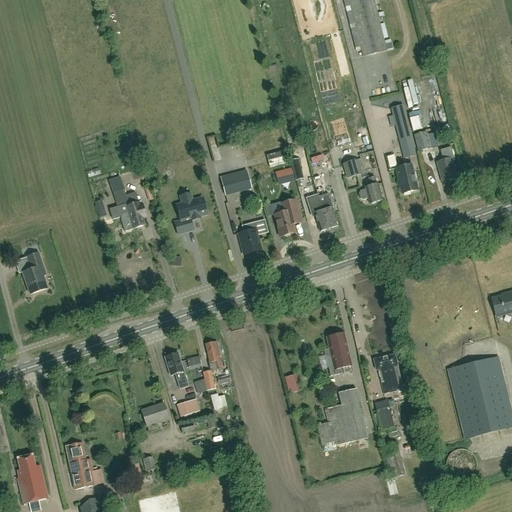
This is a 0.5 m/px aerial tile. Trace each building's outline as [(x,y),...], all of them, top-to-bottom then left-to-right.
[(348,0),(362,57),(387,51),(374,0),(348,0)] [(405,158),(417,155),(404,105),(391,108),(405,158)] [(435,116),(438,126),(446,124),(444,113),(435,116)] [(418,153),(431,149),(426,132),(414,136),(418,153)] [(343,146),(352,145),(351,137),(342,138),(343,146)] [(212,143),(216,156),(221,154),(218,142),(212,143)] [(440,151),(443,161),(437,162),(442,182),(456,178),(452,161),(455,161),(451,148),(440,151)] [(289,163),(286,151),(266,156),(269,168),(289,163)] [(362,154),(365,169),(374,167),(371,152),(362,154)] [(290,162),(296,182),(304,180),(298,160),(290,162)] [(346,178),(355,175),(362,174),(358,160),(352,162),(342,164),(346,178)] [(201,172),(201,161),(191,161),(191,172),(201,172)] [(402,194),(417,190),(411,165),(396,168),(402,194)] [(294,182),(291,169),(275,173),(278,186),(294,182)] [(248,171),(222,177),(226,193),(252,186),(248,171)] [(316,187),(318,194),(330,229),(338,226),(332,208),(331,209),(329,202),(326,195),(325,195),(323,189),(324,189),(324,188),(326,188),(322,174),(313,176),(316,187)] [(354,177),(348,179),(350,188),(356,187),(354,177)] [(363,201),(368,199),(370,205),(383,201),(379,185),(377,185),(375,178),(369,179),(369,182),(368,182),(369,185),(365,186),(366,190),(360,192),(358,194),(360,199),(363,201)] [(129,208),(128,202),(124,189),(113,193),(117,208),(109,210),(112,220),(121,218),(125,232),(146,225),(140,204),(129,208)] [(321,232),(330,229),(318,194),(305,199),(312,218),(316,217),(321,232)] [(178,235),(195,230),(192,220),(207,216),(202,199),(192,202),(191,200),(182,202),(183,205),(177,206),(181,221),(175,223),(178,235)] [(99,219),(101,218),(107,216),(102,201),(96,203),(95,203),(99,219)] [(275,215),(281,237),(296,233),(294,225),(302,223),(297,201),(282,204),(284,213),(275,215)] [(244,233),(239,235),(245,255),(262,251),(254,224),(243,227),(244,233)] [(201,240),(207,265),(222,262),(216,237),(201,240)] [(31,295),(48,289),(43,276),(46,275),(38,253),(26,258),(31,271),(23,274),(31,295)] [(180,267),(181,258),(172,257),(171,266),(180,267)] [(511,292),(508,294),(509,297),(492,301),(496,315),(511,311),(511,292)] [(327,338),(329,349),(325,350),(324,351),(325,355),(326,356),(329,368),(328,368),(330,376),(338,374),(337,369),(351,366),(344,334),(327,338)] [(205,346),(209,363),(208,363),(211,372),(224,369),(217,343),(205,346)] [(165,358),(170,375),(175,374),(179,389),(187,386),(178,354),(165,358)] [(384,395),(393,393),(395,400),(405,398),(403,390),(395,355),(373,360),(376,371),(378,370),(384,395)] [(465,440),(511,428),(511,415),(498,358),(448,370),(465,440)] [(216,395),(214,389),(215,389),(210,371),(202,373),(204,380),(207,392),(208,397),(216,395)] [(221,394),(233,391),(229,376),(218,378),(221,394)] [(207,392),(204,380),(194,383),(198,395),(207,392)] [(324,449),(336,446),(368,439),(357,389),(338,393),(341,406),(327,410),(327,409),(323,410),(326,424),(317,426),(321,446),(324,445),(324,449)] [(176,406),(180,418),(200,412),(196,399),(176,406)] [(147,427),(169,420),(164,404),(155,407),(156,408),(142,413),(147,427)] [(381,431),(394,428),(389,408),(376,411),(381,431)] [(193,423),(190,424),(180,426),(182,433),(194,431),(193,423)] [(75,490),(95,486),(92,468),(89,468),(88,461),(86,461),(82,444),(66,447),(75,490)] [(391,479),(405,475),(397,444),(382,448),(391,479)] [(465,451),(462,450),(459,450),(457,451),(454,452),(452,453),(450,455),(448,458),(447,460),(446,463),(446,465),(446,468),(447,471),(448,473),(450,475),(452,477),(454,479),(457,480),(459,480),(462,481),(465,480),(467,479),(470,478),(472,476),(474,474),(475,472),(476,469),(477,467),(477,464),(476,461),(475,459),(474,456),(472,454),(470,453),(467,451),(465,451)] [(38,502),(47,499),(39,467),(35,468),(32,456),(17,459),(20,471),(17,472),(19,480),(17,481),(23,506),(29,505),(30,511),(40,509),(38,502)] [(146,472),(155,470),(153,457),(143,459),(146,472)] [(129,462),(129,475),(141,474),(140,461),(129,462)] [(94,470),(96,481),(103,479),(101,469),(94,470)] [(112,508),(120,507),(118,496),(110,497),(112,508)] [(81,511),(103,511),(100,497),(89,500),(80,509),(81,511)]
